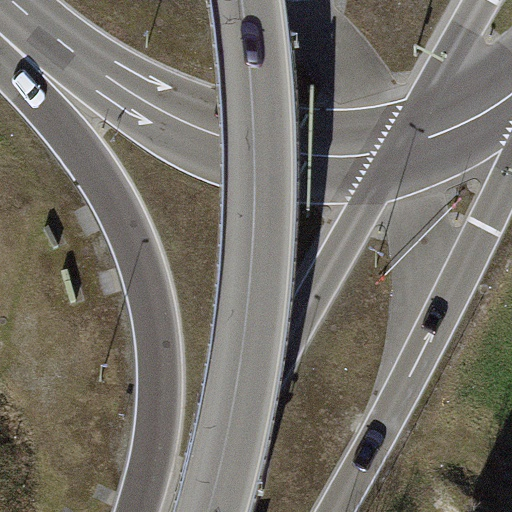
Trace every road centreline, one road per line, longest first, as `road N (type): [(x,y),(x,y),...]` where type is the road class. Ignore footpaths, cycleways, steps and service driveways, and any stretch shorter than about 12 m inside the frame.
road 1 (secondary): [(225,511),(246,419),(263,239),(262,55),(253,0)]
road 2 (secondary): [(0,58),(105,184),(152,302),(163,356),(161,421),(136,511)]
road 3 (secondary): [(11,0),(113,80),(181,121),(295,150),(345,156),(396,148)]
road 4 (secondary): [(396,148),(192,511)]
road 5 (secondary): [(335,511),(511,169)]
road 6 (secondary): [(478,0),(396,148)]
road 7 (secondary): [(396,148),(482,110),(511,85)]
